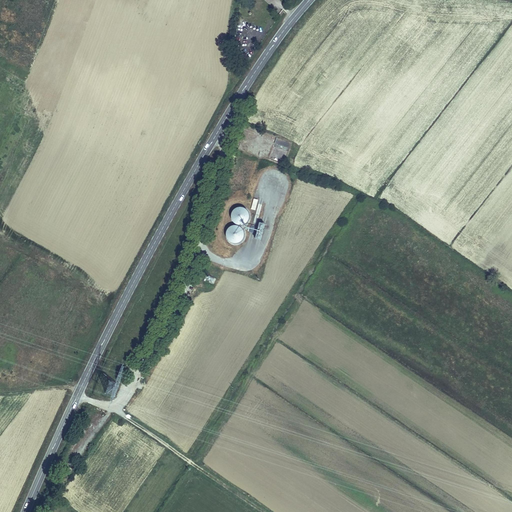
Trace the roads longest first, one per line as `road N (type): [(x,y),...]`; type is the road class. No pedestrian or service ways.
road 1 (secondary): [(309,0),(270,49),(152,245),(25,511)]
road 2 (unknown): [(115,412),(138,390),(206,253),(224,193),(235,104)]
road 3 (track): [(261,511),(119,414),(76,395)]
